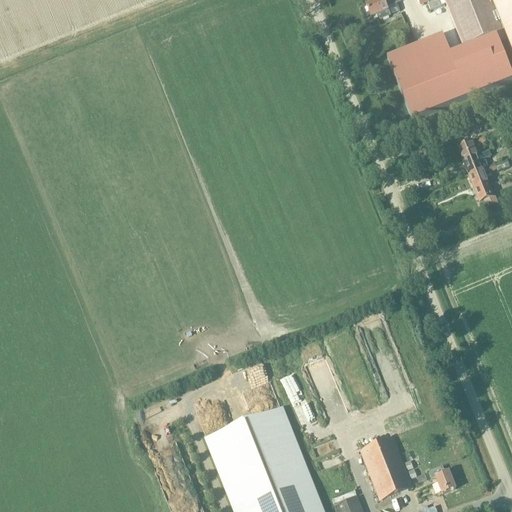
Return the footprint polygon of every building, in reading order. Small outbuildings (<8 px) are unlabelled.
[(386,8),(396,4),(394,0),(380,0),(366,6),(371,18),(388,11),(386,8)] [(496,34),(503,31),(492,4),(502,0),(417,0),(420,5),(432,0),(443,0),(457,35),(453,37),(455,41),(459,39),(462,47),(496,34)] [(430,13),(445,6),(441,0),(438,0),(427,5),(430,13)] [(511,0),(502,0),(492,4),(503,31),(496,34),(499,42),(506,39),(511,53),(511,0)] [(445,19),(426,27),(431,38),(450,29),(445,19)] [(511,76),(496,37),(450,55),(443,36),(387,59),(412,122),(511,82),(511,76)] [(463,162),(477,157),(473,148),(485,143),(483,138),(457,149),(463,162)] [(468,176),(488,168),(484,160),(491,157),(489,152),(477,157),(463,162),(468,176)] [(506,162),(495,166),(497,172),(508,167),(506,162)] [(491,175),(490,173),(496,170),(494,165),(488,168),(468,176),(473,189),(487,184),(485,178),(491,175)] [(487,184),(473,189),(479,203),(493,197),(487,184)] [(379,326),(362,333),(367,347),(384,340),(379,326)] [(388,340),(369,347),(387,397),(397,394),(399,400),(408,397),(388,340)] [(342,420),(314,346),(302,350),(330,425),(342,420)] [(320,511),(281,411),(206,440),(234,511),(320,511)] [(379,502),(412,489),(392,440),(359,453),(379,502)] [(330,467),(342,460),(338,453),(326,460),(330,467)] [(441,495),(455,490),(448,472),(444,474),(441,468),(428,473),(431,479),(434,478),(441,495)] [(403,496),(407,501),(412,497),(409,492),(403,496)] [(335,511),(361,511),(356,498),(333,507),(335,511)]
